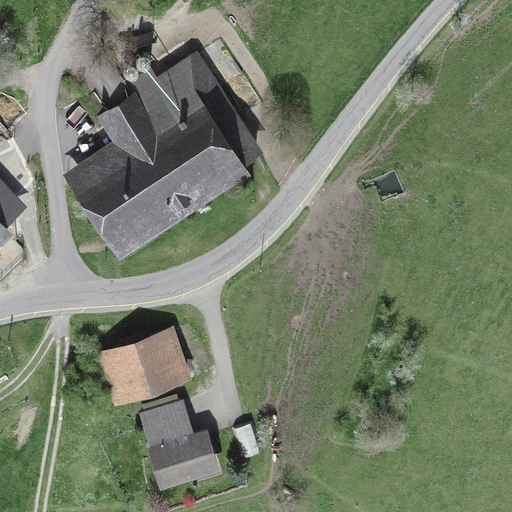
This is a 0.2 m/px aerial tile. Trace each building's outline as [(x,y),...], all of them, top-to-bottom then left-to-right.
[(193,56),(109,109),(132,143),(81,177),(121,239),(255,150),(193,56)] [(0,222),(14,210),(0,195),(0,222)] [(185,376),(168,327),(133,339),(135,346),(125,350),(123,343),(103,350),(120,399),(141,392),(139,386),(162,378),(164,384),(185,376)] [(180,401),(145,412),(154,442),(172,436),(174,444),(156,449),(164,478),(211,463),(203,435),(184,441),(182,433),(189,431),(180,401)] [(252,423),(237,426),(244,456),(259,453),(252,423)]
